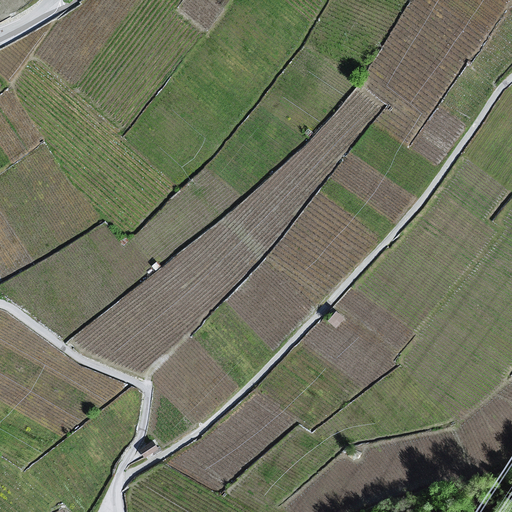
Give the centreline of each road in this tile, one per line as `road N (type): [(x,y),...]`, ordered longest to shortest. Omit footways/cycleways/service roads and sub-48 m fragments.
road 1 (track): [(118,481),(220,412),(330,304),(424,199),(511,77)]
road 2 (track): [(118,481),(140,434),(145,389),(78,358),(0,303)]
